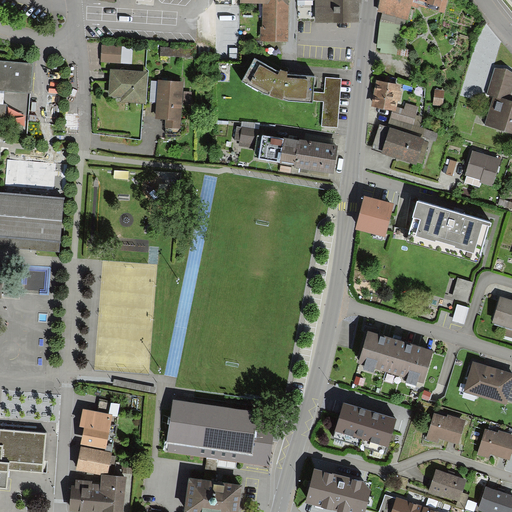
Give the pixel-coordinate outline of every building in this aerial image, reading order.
[(240,0),(241,3),(263,3),(263,27),(261,27),(261,41),(288,41),(288,0),(240,0)] [(357,0),(314,0),(315,22),(358,22),(357,0)] [(380,0),(377,12),(383,14),(406,20),(407,20),(411,6),(418,8),(419,6),(444,13),(447,0),(380,0)] [(511,0),(502,0),(511,11),(511,0)] [(406,20),(383,14),(380,22),(377,48),(381,48),(380,53),(398,55),(400,24),(405,25),(406,20)] [(132,47),(102,45),(101,61),(131,63),(132,47)] [(193,48),(161,47),(161,57),(193,58),(193,48)] [(313,100),(314,92),(315,77),(288,75),(288,73),(281,70),(280,72),(255,58),(242,81),(264,93),(288,101),(313,104),(313,100)] [(35,67),(0,64),(0,118),(2,119),(3,101),(4,95),(30,96),(33,96),(35,67)] [(511,73),(496,68),(488,94),(494,96),(485,125),(511,133),(511,73)] [(149,72),(111,70),(109,98),(120,98),(120,102),(147,104),(149,72)] [(314,92),(313,100),(324,101),(322,126),(338,127),(342,79),(326,77),(325,93),(314,92)] [(401,85),(377,81),(372,105),(393,110),(396,110),(397,107),(398,101),(400,101),(402,92),(400,91),(401,85)] [(181,83),(157,82),(155,121),(165,122),(165,129),(179,130),(181,83)] [(444,90),(435,89),(433,104),(442,105),(444,90)] [(393,110),(387,127),(423,138),(424,136),(436,141),(438,134),(421,127),(422,117),(416,115),(419,108),(406,103),(404,109),(397,107),(396,110),(393,110)] [(255,150),(257,136),(260,122),(242,122),(241,127),(237,126),(234,141),(239,142),(239,147),(255,150)] [(387,127),(380,124),(372,150),(417,165),(418,162),(422,164),(429,142),(425,140),(425,139),(423,138),(387,127)] [(283,140),(257,136),(255,150),(254,159),(294,165),(294,168),(334,174),(338,145),(284,137),(283,140)] [(501,159),(473,150),(465,175),(466,176),(464,183),(480,187),(481,183),(492,187),(501,159)] [(457,162),(450,160),(446,174),(453,176),(457,162)] [(394,204),(364,196),(356,228),(385,236),(394,204)] [(61,203),(0,197),(0,242),(57,247),(61,203)] [(493,222),(418,202),(407,241),(480,261),(493,222)] [(453,296),(469,301),(475,281),(459,276),(453,296)] [(511,300),(500,297),(492,323),(495,324),(494,325),(506,328),(503,336),(511,338),(511,300)] [(459,302),(454,319),(466,322),(471,305),(459,302)] [(433,352),(369,332),(359,363),(365,365),(364,369),(374,372),(375,368),(406,378),(405,383),(416,387),(418,382),(423,384),(433,352)] [(506,405),(508,400),(511,385),(511,372),(473,361),(463,393),(506,405)] [(430,393),(424,391),(422,398),(428,400),(430,393)] [(170,438),(168,450),(207,456),(219,458),(269,465),(276,421),(256,418),(257,413),(174,400),(168,438),(170,438)] [(396,419),(343,403),(333,436),(386,452),(396,419)] [(81,444),(105,449),(112,415),(83,410),(79,427),(84,428),(81,444)] [(447,416),(436,413),(427,439),(438,442),(439,438),(459,444),(467,420),(447,414),(447,416)] [(0,489),(8,490),(10,472),(43,475),(47,433),(0,429),(0,489)] [(498,433),(486,429),(477,455),(489,459),(491,455),(509,461),(511,452),(511,434),(499,430),(498,433)] [(112,453),(81,446),(76,470),(102,475),(108,475),(112,453)] [(207,456),(204,479),(205,480),(215,481),(219,458),(207,456)] [(365,481),(313,469),(307,503),(341,511),(365,511),(371,491),(365,481)] [(466,480),(437,469),(429,491),(457,502),(456,506),(464,509),(470,495),(462,492),(466,480)] [(108,475),(102,475),(100,485),(92,484),(92,481),(76,480),(75,485),(71,485),(68,511),(123,511),(126,477),(108,475)] [(189,477),(184,511),(238,511),(242,486),(215,481),(205,480),(204,479),(189,477)] [(511,511),(511,495),(486,487),(479,510),(483,511),(511,511)] [(391,511),(396,498),(386,495),(379,511),(391,511)] [(396,497),(396,498),(391,511),(421,511),(424,506),(396,497)]
